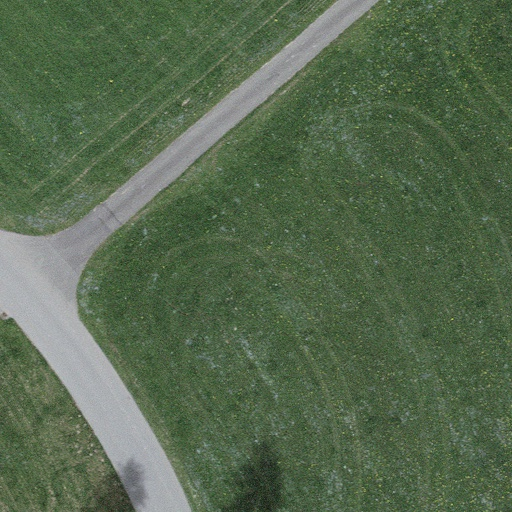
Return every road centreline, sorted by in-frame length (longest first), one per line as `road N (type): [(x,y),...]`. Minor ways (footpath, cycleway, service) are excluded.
road 1 (track): [(22,284),(346,0)]
road 2 (unclassified): [(157,511),(124,430),(22,284),(0,265)]
